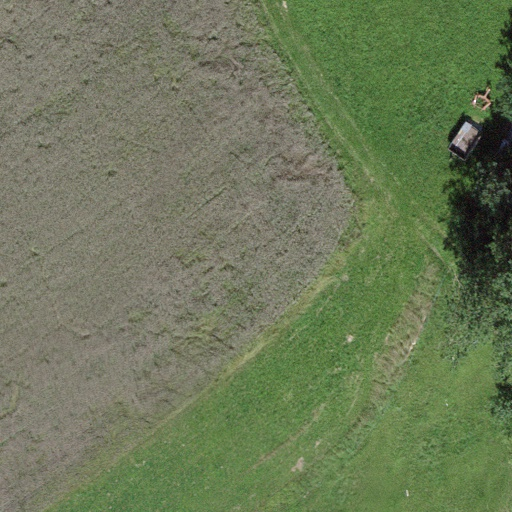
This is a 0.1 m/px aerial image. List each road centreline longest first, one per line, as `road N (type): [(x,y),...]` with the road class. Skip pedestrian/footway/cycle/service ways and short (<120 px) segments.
road 1 (track): [(274,0),(324,95),(400,197),(455,260),(511,307)]
road 2 (track): [(511,370),(505,437),(471,511)]
